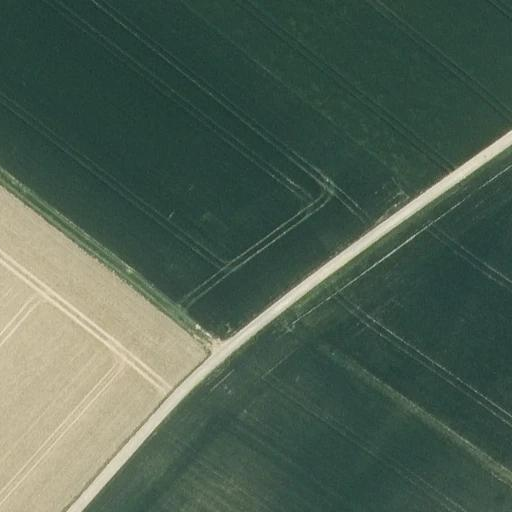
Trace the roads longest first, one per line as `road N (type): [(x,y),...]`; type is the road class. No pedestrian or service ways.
road 1 (track): [(511,137),(225,351),(73,511)]
road 2 (track): [(0,178),(225,351)]
